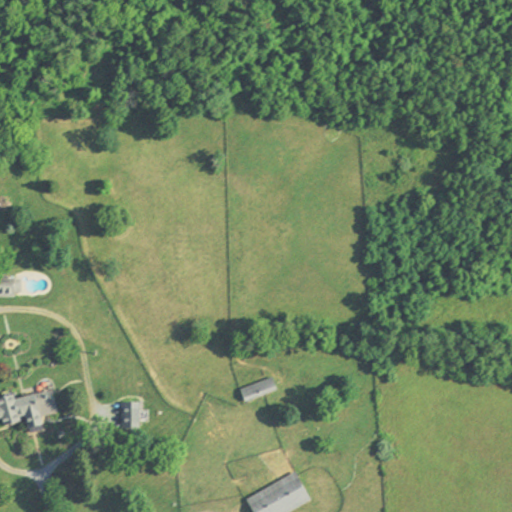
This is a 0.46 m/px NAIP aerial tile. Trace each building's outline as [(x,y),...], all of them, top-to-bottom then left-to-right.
[(0,274),(6,274),(6,279),(21,278),(21,292),(15,292),(15,297),(0,297),(0,274)] [(240,390),(244,402),(276,390),(272,378),(240,390)] [(0,427),(23,420),(27,433),(41,428),(37,416),(56,411),(50,389),(32,394),(31,390),(12,396),(11,393),(0,396),(0,427)] [(121,429),(139,430),(139,421),(137,421),(137,404),(121,403),(121,429)] [(246,501),(252,511),(287,511),(310,499),(295,472),(246,501)]
